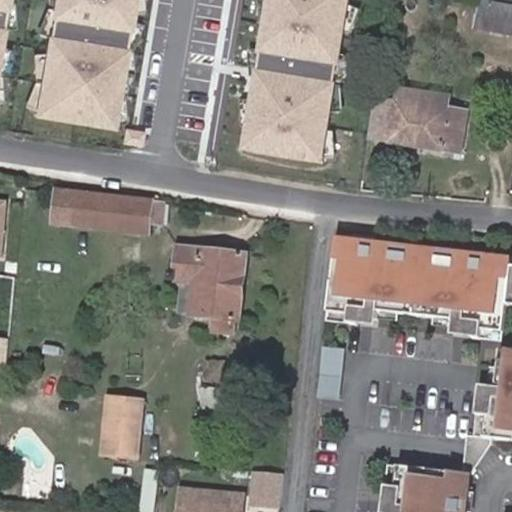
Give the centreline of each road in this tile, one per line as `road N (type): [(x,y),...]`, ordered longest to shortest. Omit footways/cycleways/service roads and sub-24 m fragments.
road 1 (residential): [(511,220),(351,208),(154,177)]
road 2 (residential): [(154,177),(185,0)]
road 3 (residential): [(154,177),(0,151)]
